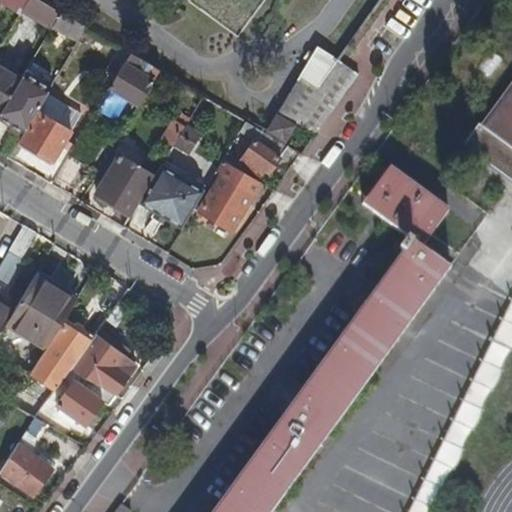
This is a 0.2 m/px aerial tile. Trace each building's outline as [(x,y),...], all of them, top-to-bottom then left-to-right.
[(39,21),(48,5),(39,0),(29,0),(23,12),(39,21)] [(88,28),(62,13),(55,25),(81,40),(88,28)] [(361,74),(340,58),(320,46),(281,111),(318,133),(361,74)] [(109,68),(119,74),(125,64),(131,54),(121,48),(109,68)] [(134,69),(140,59),(131,54),(125,64),(134,69)] [(156,82),(134,69),(125,64),(119,74),(111,88),(141,106),(152,89),(156,82)] [(22,80),(0,66),(0,114),(0,115),(1,113),(22,80)] [(13,126),(15,122),(27,129),(50,91),(24,76),(22,80),(1,113),(0,115),(0,118),(11,125),(13,126)] [(511,181),(511,91),(484,127),(480,124),(464,145),(511,181)] [(73,131),(40,112),(22,142),(54,162),(73,131)] [(298,125),(280,114),(270,131),(288,141),(298,125)] [(174,117),(161,139),(189,156),(202,134),(174,117)] [(23,136),(27,129),(15,122),(13,126),(11,125),(9,128),(23,136)] [(100,140),(85,130),(71,153),(86,163),(100,140)] [(273,175),(290,146),(265,132),(264,131),(245,163),(265,178),(268,172),(273,175)] [(99,192),(135,213),(142,202),(158,175),(123,153),(99,192)] [(255,196),(263,183),(262,182),(230,163),(201,211),(233,231),(254,196),(255,196)] [(207,190),(164,165),(158,175),(142,202),(157,211),(169,219),(184,228),(207,190)] [(269,511),(315,449),(321,453),(341,426),(336,422),(448,267),(449,268),(450,267),(421,246),(448,209),(388,165),(361,202),(406,236),(399,246),(404,250),(213,511),(269,511)] [(169,219),(157,211),(153,217),(165,224),(169,219)] [(238,233),(250,246),(272,226),(261,213),(238,233)] [(27,256),(39,235),(26,227),(13,248),(27,256)] [(77,302),(36,276),(15,311),(7,323),(47,348),(64,323),(68,316),(77,302)] [(432,511),(511,346),(511,291),(404,511),(432,511)] [(15,311),(0,302),(0,335),(7,323),(15,311)] [(98,336),(68,316),(64,323),(93,342),(98,336)] [(93,342),(64,323),(47,348),(33,371),(29,377),(54,393),(65,379),(72,369),(93,342)] [(138,366),(98,336),(93,342),(72,369),(116,395),(138,366)] [(110,405),(118,396),(116,395),(72,369),(65,379),(73,385),(59,403),(66,409),(78,418),(87,424),(104,401),(110,405)] [(43,408),(18,394),(11,404),(36,417),(43,408)] [(78,418),(66,409),(62,414),(74,423),(78,418)] [(37,437),(46,423),(36,417),(25,435),(30,439),(33,435),(37,437)] [(53,470),(19,444),(2,470),(35,495),(53,470)]
